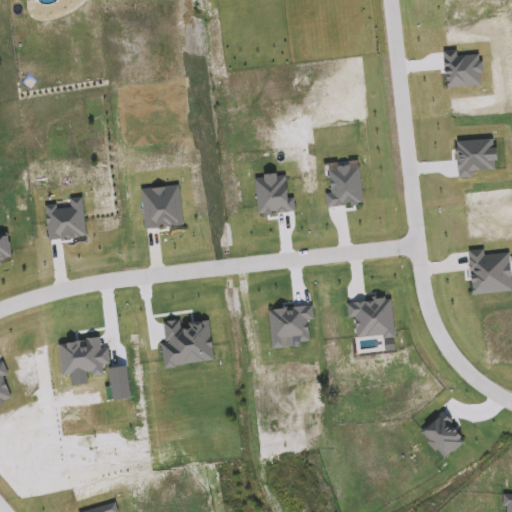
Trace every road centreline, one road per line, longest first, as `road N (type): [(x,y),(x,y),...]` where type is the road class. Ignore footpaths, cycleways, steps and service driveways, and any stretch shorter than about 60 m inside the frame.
road 1 (residential): [(511,402),(476,382),(425,304),(388,0)]
road 2 (residential): [(416,243),(122,279),(0,308)]
